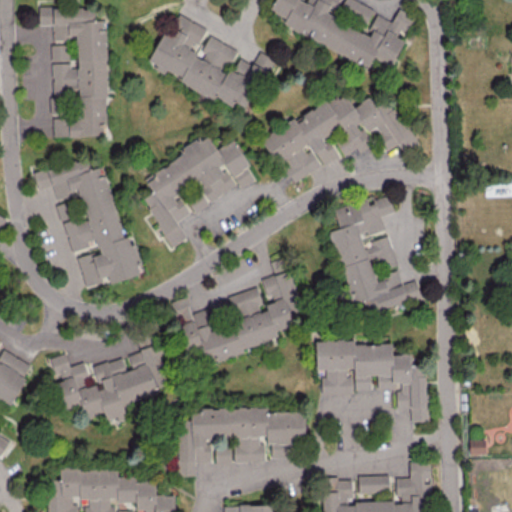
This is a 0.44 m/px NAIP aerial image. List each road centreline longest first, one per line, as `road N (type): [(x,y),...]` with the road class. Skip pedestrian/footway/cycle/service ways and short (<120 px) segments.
road 1 (residential): [(7,0),(23,236),(45,285),(80,309),(114,310),(183,282),(272,221),(347,186),(444,173)]
road 2 (residential): [(427,0),(440,63),(452,511)]
road 3 (residential): [(451,437),(243,470),(191,511)]
